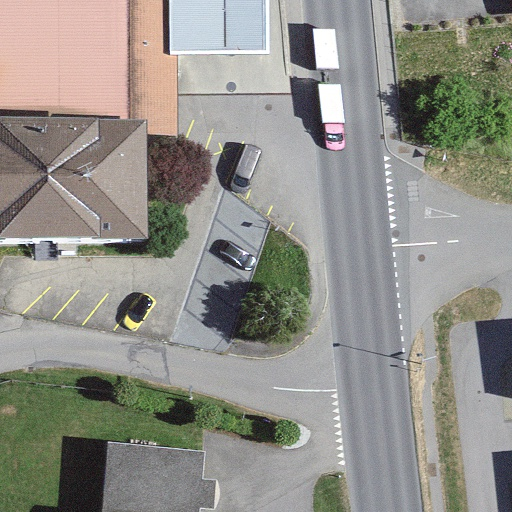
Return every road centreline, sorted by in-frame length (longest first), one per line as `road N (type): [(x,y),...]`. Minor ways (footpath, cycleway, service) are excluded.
road 1 (residential): [(373,391),(270,388),(100,352),(0,355)]
road 2 (secondary): [(363,249),(341,0)]
road 3 (residential): [(363,249),(511,234)]
road 4 (secondary): [(373,391),(363,249)]
road 5 (secondary): [(387,511),(373,391)]
